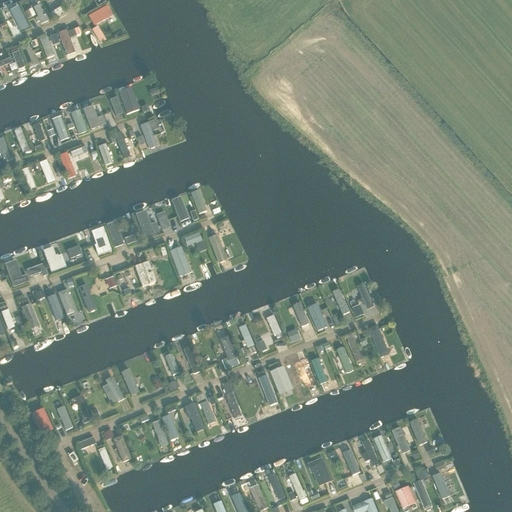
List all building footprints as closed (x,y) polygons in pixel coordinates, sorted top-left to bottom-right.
[(44,17),(39,6),(33,9),(37,18),(34,19),(36,24),(39,23),(40,26),(48,22),(45,16),(44,17)] [(65,12),(62,7),(51,14),(54,19),(65,12)] [(88,17),(93,28),(112,17),(106,7),(88,17)] [(28,28),(17,8),(9,12),(20,33),(28,28)] [(32,18),(28,10),(23,12),(27,20),(32,18)] [(105,42),(97,27),(91,30),(100,45),(105,42)] [(66,31),(58,34),(66,57),(75,54),(70,40),(81,35),(78,29),(67,33),(66,31)] [(59,44),(56,34),(49,37),(52,46),(59,44)] [(54,57),(46,38),(39,41),(46,61),(54,57)] [(37,67),(28,45),(20,48),(28,70),(37,67)] [(24,69),(18,53),(11,55),(18,71),(24,69)] [(0,69),(12,64),(10,58),(0,62),(0,69)] [(140,110),(131,87),(118,92),(126,115),(140,110)] [(160,93),(158,87),(149,90),(151,96),(160,93)] [(122,114),(119,105),(112,108),(115,116),(122,114)] [(105,124),(102,116),(96,118),(92,106),(82,109),(90,130),(105,124)] [(88,132),(80,109),(71,113),(79,135),(88,132)] [(60,142),(69,138),(61,116),(52,119),(60,142)] [(155,120),(139,126),(149,150),(157,147),(151,132),(159,129),(155,120)] [(45,140),(39,123),(33,125),(39,142),(45,140)] [(55,135),(52,129),(46,131),(49,137),(55,135)] [(29,150),(21,130),(14,133),(22,152),(29,150)] [(123,139),(121,132),(114,134),(123,160),(130,157),(125,144),(128,143),(126,138),(123,139)] [(145,144),(142,136),(136,138),(139,146),(145,144)] [(10,157),(3,138),(0,138),(0,149),(0,151),(0,150),(0,154),(1,154),(3,159),(10,157)] [(86,144),(70,151),(72,157),(75,156),(77,160),(88,156),(86,152),(88,151),(86,144)] [(113,163),(106,144),(98,146),(105,165),(113,163)] [(76,176),(67,152),(59,155),(68,179),(76,176)] [(54,181),(46,160),(39,163),(47,184),(54,181)] [(33,182),(28,168),(21,170),(29,191),(36,188),(33,182)] [(206,212),(198,190),(190,194),(198,215),(206,212)] [(171,201),(180,223),(189,219),(180,197),(171,201)] [(159,232),(156,222),(150,224),(145,210),(134,214),(143,237),(159,232)] [(197,219),(194,211),(189,213),(193,221),(197,219)] [(170,227),(165,212),(156,215),(162,230),(170,227)] [(124,245),(115,222),(106,225),(114,249),(124,245)] [(110,250),(101,226),(95,229),(103,253),(110,250)] [(141,240),(138,233),(124,238),(126,245),(141,240)] [(182,239),(185,247),(201,241),(198,233),(182,239)] [(226,260),(217,235),(208,238),(217,263),(226,260)] [(206,251),(203,241),(195,244),(198,254),(206,251)] [(82,256),(79,247),(67,251),(70,260),(75,258),(76,260),(81,258),(80,256),(82,256)] [(191,274),(181,248),(169,253),(179,278),(191,274)] [(53,249),(43,252),(51,274),(66,268),(62,256),(58,257),(58,256),(56,257),(53,249)] [(30,282),(27,275),(22,277),(16,261),(4,265),(13,288),(30,282)] [(148,262),(141,265),(148,285),(156,283),(148,262)] [(44,263),(26,269),(29,276),(41,272),(43,276),(48,274),(44,263)] [(148,285),(141,265),(134,267),(142,288),(148,285)] [(73,284),(71,277),(65,279),(68,286),(73,284)] [(116,287),(113,277),(105,280),(109,290),(116,287)] [(375,306),(364,283),(357,286),(363,297),(360,298),(362,302),(364,301),(368,309),(375,306)] [(97,311),(86,285),(78,289),(88,314),(97,311)] [(351,311),(340,288),(333,291),(344,314),(351,311)] [(45,298),(42,291),(34,294),(37,301),(45,298)] [(74,313),(66,291),(57,294),(66,316),(74,313)] [(64,317),(55,294),(46,297),(55,321),(64,317)] [(365,314),(361,304),(357,305),(355,300),(350,302),(356,318),(365,314)] [(309,323),(301,302),(294,305),(302,326),(309,323)] [(328,326),(318,303),(307,307),(318,331),(328,326)] [(40,327),(31,305),(22,308),(31,331),(40,327)] [(8,310),(1,313),(8,330),(15,328),(14,325),(16,324),(14,319),(12,320),(8,310)] [(340,319),(338,313),(333,315),(335,321),(336,321),(338,325),(344,323),(341,318),(340,319)] [(282,332),(274,315),(267,318),(275,335),(282,332)] [(246,344),(248,348),(255,344),(246,324),(240,327),(245,340),(242,341),(244,345),(246,344)] [(368,328),(381,357),(391,353),(389,348),(394,346),(392,342),(387,344),(379,324),(368,328)] [(301,339),(297,329),(287,333),(291,343),(301,339)] [(363,359),(355,339),(354,339),(352,333),(346,336),(357,361),(363,359)] [(238,357),(229,335),(220,338),(228,358),(222,360),(226,369),(240,364),(237,357),(238,357)] [(268,349),(264,340),(259,343),(262,351),(268,349)] [(200,372),(190,345),(183,348),(194,374),(200,372)] [(248,353),(245,347),(239,349),(242,355),(248,353)] [(354,369),(344,347),(337,350),(347,372),(354,369)] [(179,372),(172,353),(165,356),(173,375),(179,372)] [(210,366),(206,356),(200,359),(204,368),(210,366)] [(316,381),(308,357),(301,360),(309,383),(316,381)] [(328,381),(319,357),(312,360),(321,384),(328,381)] [(301,367),(298,361),(290,364),(292,370),(301,367)] [(294,389),(285,365),(270,371),(280,395),(294,389)] [(129,368),(120,372),(130,395),(139,391),(136,385),(137,384),(135,379),(134,380),(129,368)] [(278,403),(265,370),(258,373),(260,377),(259,377),(270,406),(278,403)] [(124,398),(112,376),(105,380),(107,384),(102,387),(110,402),(116,401),(117,402),(124,398)] [(194,383),(191,376),(185,378),(188,385),(194,383)] [(163,388),(160,379),(152,381),(156,390),(163,388)] [(180,388),(176,380),(166,384),(170,392),(180,388)] [(243,416),(233,392),(234,391),(230,381),(223,384),(227,394),(226,394),(235,419),(243,416)] [(93,394),(91,388),(85,390),(87,396),(93,394)] [(205,399),(202,393),(195,396),(198,402),(205,399)] [(92,420),(81,395),(74,398),(75,400),(71,402),(74,410),(79,408),(83,419),(82,419),(83,424),(92,420)] [(216,403),(214,396),(208,398),(211,405),(216,403)] [(216,421),(207,400),(200,403),(208,424),(216,421)] [(205,429),(195,402),(184,406),(189,419),(191,418),(196,432),(205,429)] [(176,410),(175,405),(165,408),(166,413),(176,410)] [(73,427),(64,406),(57,409),(65,430),(73,427)] [(100,416),(96,408),(90,410),(94,419),(100,416)] [(52,430),(42,409),(29,414),(39,436),(52,430)] [(161,418),(170,441),(179,437),(170,414),(161,418)] [(428,442),(419,419),(410,422),(420,445),(428,442)] [(168,444),(159,420),(152,423),(161,447),(168,444)] [(403,454),(411,450),(401,427),(392,430),(399,446),(397,446),(399,451),(401,450),(403,454)] [(114,437),(111,430),(102,433),(105,441),(114,437)] [(122,435),(113,439),(122,462),(131,458),(122,435)] [(382,435),(374,438),(384,462),(392,458),(382,435)] [(96,444),(93,437),(78,443),(81,450),(96,444)] [(380,465),(369,441),(362,444),(367,453),(362,455),(366,463),(370,461),(373,467),(380,465)] [(436,453),(433,445),(426,448),(430,456),(436,453)] [(112,467),(104,447),(98,450),(106,469),(112,467)] [(420,457),(417,450),(412,452),(416,459),(420,457)] [(343,454),(353,476),(360,473),(351,451),(343,454)] [(77,461),(73,454),(68,456),(72,464),(77,461)] [(333,481),(323,457),(308,463),(312,473),(314,472),(320,486),(333,481)] [(400,459),(393,462),(395,467),(402,465),(400,459)] [(435,465),(438,471),(447,468),(444,461),(435,465)] [(421,480),(414,483),(424,508),(433,504),(423,481),(429,478),(428,474),(430,473),(428,469),(418,473),(421,480)] [(452,496),(442,472),(433,476),(443,499),(452,496)] [(286,497),(276,474),(269,477),(279,500),(286,497)] [(306,497),(296,474),(289,477),(299,500),(306,497)] [(401,487),(398,481),(392,483),(395,489),(401,487)] [(269,508),(259,484),(250,488),(261,511),(269,508)] [(409,486),(396,492),(403,509),(417,503),(409,486)] [(297,498),(294,492),(288,494),(291,501),(297,498)] [(320,497),(318,492),(310,495),(313,500),(320,497)] [(232,497),(238,511),(248,511),(241,493),(232,497)] [(399,511),(393,497),(385,501),(388,507),(389,507),(391,511),(399,511)] [(378,511),(373,498),(352,506),(354,511),(378,511)] [(226,511),(222,500),(214,504),(217,511),(226,511)]
